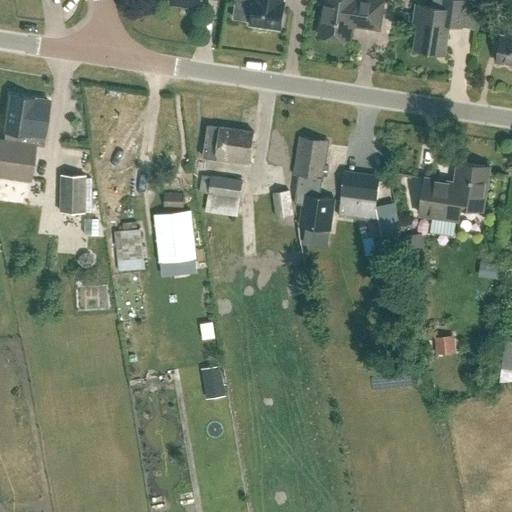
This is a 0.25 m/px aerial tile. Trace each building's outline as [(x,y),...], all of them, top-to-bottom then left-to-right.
[(171,0),(171,5),(200,9),(201,0),(171,0)] [(251,26),(281,30),(285,3),(284,3),(284,0),(236,0),(234,18),(252,21),(251,26)] [(324,0),(319,35),(334,37),(336,42),(344,43),(347,39),(351,40),(353,25),(380,29),(384,2),(373,0),(324,0)] [(465,0),(433,0),(432,7),(417,5),(414,24),(419,24),(415,50),(445,54),(450,24),(463,26),(467,0),(465,0)] [(502,35),(498,63),(511,64),(511,5),(507,35),(502,35)] [(0,175),(31,180),(36,144),(44,145),(50,101),(50,100),(35,98),(12,95),(7,132),(6,132),(5,139),(0,138),(0,175)] [(142,157),(146,158),(150,136),(141,135),(144,116),(113,112),(104,171),(139,176),(142,157)] [(254,132),(209,125),(205,157),(250,163),(254,132)] [(297,194),(306,195),(303,213),(301,225),(306,226),(319,228),(321,215),(332,217),(335,199),(321,197),(324,176),(327,176),(328,167),(325,166),(329,142),(301,138),(296,174),(300,174),(297,194)] [(458,162),(454,187),(442,185),(439,180),(425,178),(419,214),(459,221),(461,208),(483,211),(490,167),(458,162)] [(170,168),(171,185),(181,185),(180,167),(170,168)] [(109,173),(104,197),(131,203),(137,179),(109,173)] [(88,175),(59,175),(61,209),(88,210),(88,175)] [(245,180),(213,175),(213,176),(203,175),(201,191),(210,192),(207,211),(239,216),(245,180)] [(344,175),(341,199),(376,204),(380,180),(344,175)] [(274,193),(277,217),(294,215),(291,190),(274,193)] [(12,196),(8,217),(32,222),(34,212),(47,215),(51,195),(35,192),(33,200),(12,196)] [(185,208),(185,193),(165,193),(165,208),(185,208)] [(161,262),(197,258),(192,210),(156,214),(161,262)] [(306,226),(304,240),(327,243),(329,229),(319,228),(306,226)] [(146,268),(142,228),(115,231),(120,271),(146,268)] [(381,234),(373,236),(377,254),(385,253),(381,234)] [(422,234),(404,238),(407,257),(426,253),(422,234)] [(499,266),(480,263),(478,277),(497,280),(499,266)] [(457,352),(455,335),(436,337),(438,354),(457,352)] [(502,369),(511,370),(511,338),(505,338),(502,369)]
